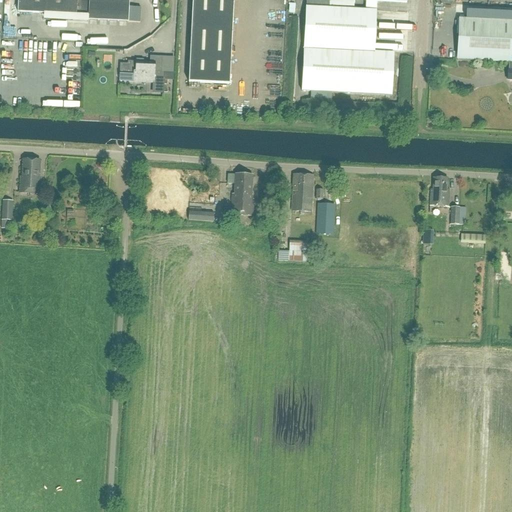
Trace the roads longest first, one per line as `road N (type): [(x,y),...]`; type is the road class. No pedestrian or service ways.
road 1 (unclassified): [(511,178),(125,155)]
road 2 (unclassified): [(110,511),(125,155)]
road 3 (residential): [(125,155),(0,148)]
